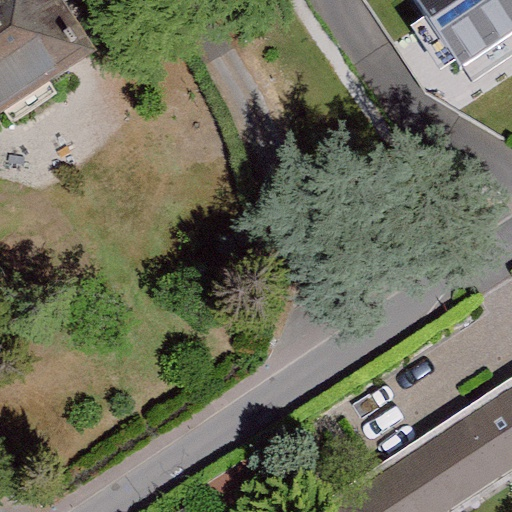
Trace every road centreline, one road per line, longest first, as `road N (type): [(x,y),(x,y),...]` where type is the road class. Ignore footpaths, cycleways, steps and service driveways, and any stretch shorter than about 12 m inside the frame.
road 1 (unclassified): [(511,230),(82,511)]
road 2 (unknown): [(181,0),(254,111),(317,267),(355,332)]
